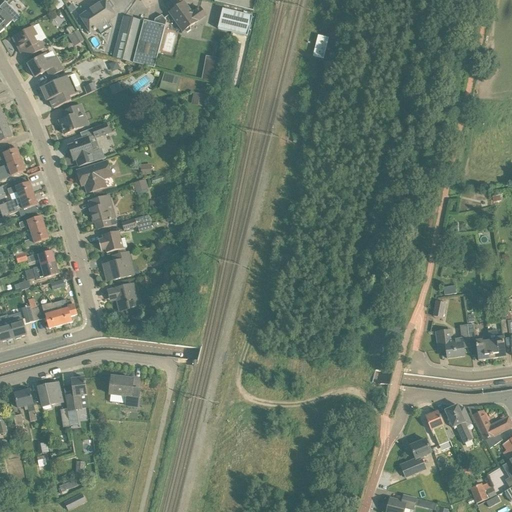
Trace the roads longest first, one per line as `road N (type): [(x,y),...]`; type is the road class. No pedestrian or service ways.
road 1 (track): [(385,431),(352,394),(281,405),(253,399),(241,370),(342,0)]
road 2 (residential): [(0,358),(89,334),(93,326),(45,150),(0,61)]
road 3 (unclassified): [(374,376),(110,345),(0,371)]
road 4 (residential): [(141,511),(170,390),(165,366),(100,357),(0,382)]
road 5 (residential): [(505,397),(412,397),(384,448)]
road 6 (unclassified): [(377,377),(465,388),(511,383)]
